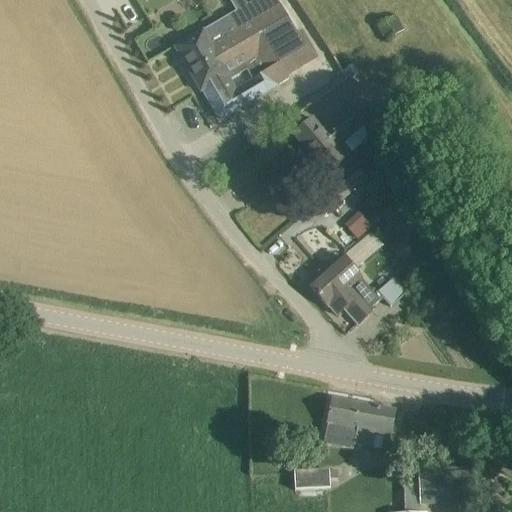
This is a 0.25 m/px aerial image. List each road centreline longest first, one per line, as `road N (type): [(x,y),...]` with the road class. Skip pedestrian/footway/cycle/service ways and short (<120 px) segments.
road 1 (residential): [(346,372),(176,154),(88,0)]
road 2 (tertiary): [(346,372),(0,308)]
road 3 (tertiary): [(511,398),(346,372)]
